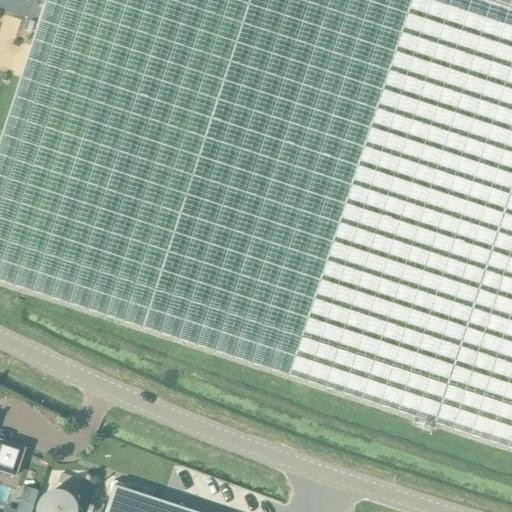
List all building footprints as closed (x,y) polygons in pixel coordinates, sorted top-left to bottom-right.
[(0,139),(0,285),(511,452),(511,0),(30,0),(45,5),(0,139)] [(0,472),(15,478),(24,451),(0,443),(0,472)] [(81,511),(80,511),(99,511),(102,506),(89,502),(97,478),(83,474),(73,503),(74,504),(75,506),(75,508),(76,509),(76,510),(81,511)] [(189,511),(124,491),(122,486),(114,483),(109,486),(107,494),(109,499),(104,511),(189,511)] [(34,511),(76,511),(77,511),(76,510),(76,509),(75,508),(75,506),(74,504),(73,503),(71,501),(70,500),(69,499),(67,498),(66,497),(64,496),(62,495),(60,495),(59,495),(57,495),(55,495),(53,495),(51,495),(50,495),(48,496),(46,497),(45,498),(43,499),(42,500),(40,501),(39,503),(38,504),(37,506),(36,507),(36,509),(35,511),(34,511)]
